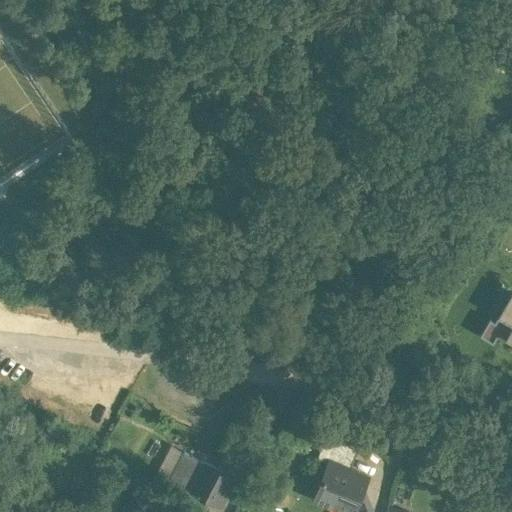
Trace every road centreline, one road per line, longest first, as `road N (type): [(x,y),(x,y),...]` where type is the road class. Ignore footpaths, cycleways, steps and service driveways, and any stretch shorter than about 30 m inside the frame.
road 1 (unclassified): [(286,383),(94,343),(0,344)]
road 2 (unclassified): [(511,458),(286,383)]
road 3 (unclassified): [(286,383),(226,511)]
